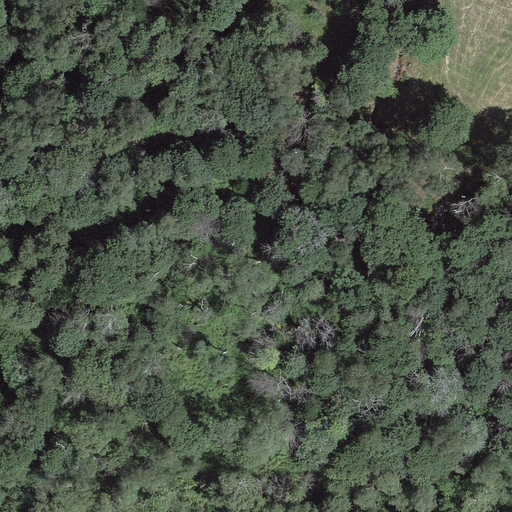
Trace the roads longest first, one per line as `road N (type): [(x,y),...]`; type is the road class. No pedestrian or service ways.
road 1 (motorway): [(216,511),(416,0)]
road 2 (motorway): [(190,0),(9,511)]
